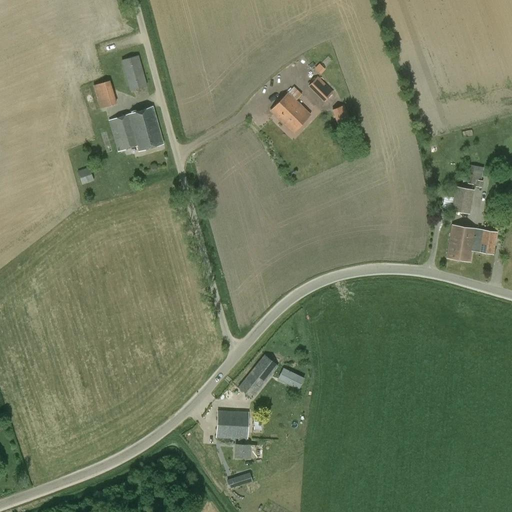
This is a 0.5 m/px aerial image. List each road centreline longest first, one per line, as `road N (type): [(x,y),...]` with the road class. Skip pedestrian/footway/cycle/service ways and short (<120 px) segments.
road 1 (unclassified): [(236,354),(134,0)]
road 2 (unclassified): [(236,354),(289,300),(346,271),(419,268),(511,293)]
road 3 (unclassified): [(0,507),(138,450),(188,412),(236,354)]
